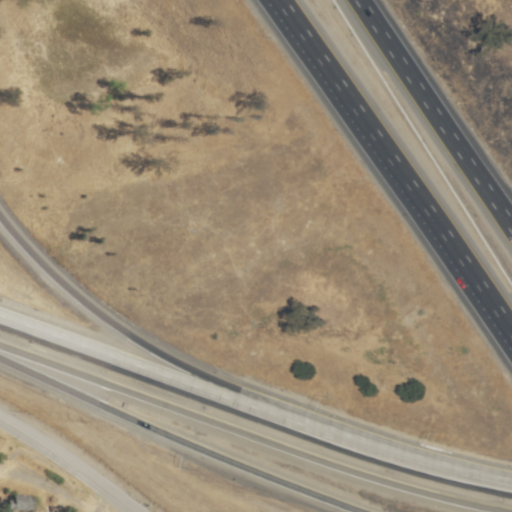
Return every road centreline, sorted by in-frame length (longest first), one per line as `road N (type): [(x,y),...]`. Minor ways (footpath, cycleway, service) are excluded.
road 1 (motorway): [(0,346),(371,479),(503,511)]
road 2 (motorway): [(268,0),(511,354)]
road 3 (motorway): [(0,360),(358,511)]
road 4 (motorway): [(0,221),(30,257),(117,329),(321,430)]
road 5 (motorway): [(0,316),(321,430)]
road 6 (motorway): [(511,215),(366,0)]
road 7 (motorway): [(321,430),(511,480)]
road 8 (residential): [(0,423),(129,511)]
